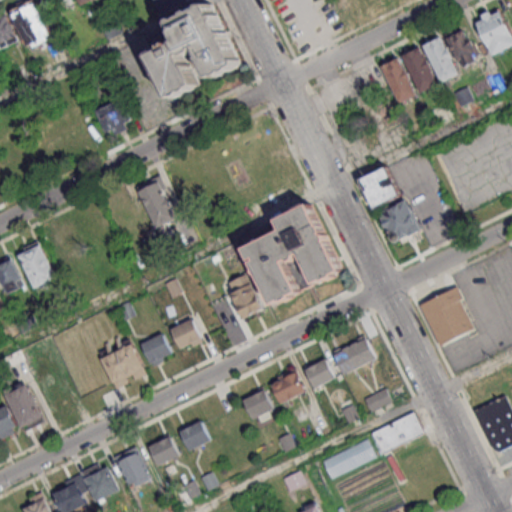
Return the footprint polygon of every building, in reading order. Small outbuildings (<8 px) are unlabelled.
[(33,0),(14,9),(31,44),(36,42),(38,46),(52,39),(51,35),(55,33),(38,0),(33,0)] [(59,0),(64,9),(76,3),(74,0),(59,0)] [(157,0),(164,14),(192,0),(157,0)] [(175,98),(145,37),(177,21),(177,19),(180,17),(183,19),(192,14),(192,12),(196,10),(198,11),(206,7),(207,4),(210,2),(212,4),(213,3),(227,31),(229,31),(231,36),(230,38),(240,58),(242,59),(243,61),(242,63),(243,64),(217,77),(207,58),(208,57),(203,47),(200,48),(199,51),(191,55),(189,54),(186,55),(191,65),(192,64),(202,84),(175,98)] [(479,21),(485,18),(483,14),(491,10),(493,14),(502,10),(511,30),(511,45),(495,54),(479,21)] [(0,45),(2,49),(20,40),(17,35),(19,34),(9,13),(3,17),(2,16),(0,17),(0,45)] [(102,27),(109,40),(125,32),(118,18),(102,27)] [(447,36),(460,63),(463,62),(466,68),(480,61),(477,55),(480,54),(468,29),(459,33),(458,31),(447,36)] [(426,45),(444,82),(461,73),(453,58),(455,57),(449,47),(448,48),(443,37),(426,45)] [(405,55),(423,92),(440,84),(433,69),(434,68),(429,58),(427,58),(422,47),(405,55)] [(384,66),(402,103),(419,94),(412,79),(413,79),(408,68),(406,69),(401,58),(384,66)] [(456,93),(462,106),(475,100),(469,86),(456,93)] [(98,109),(122,97),(132,119),(126,121),(129,127),(118,133),(115,127),(108,130),(98,109)] [(388,168),(402,196),(376,208),(362,180),(388,168)] [(139,188),(159,227),(180,216),(168,193),(170,192),(162,176),(139,188)] [(407,199),(422,229),(411,235),(410,234),(403,237),(402,240),(398,242),(394,241),(392,236),(392,235),(390,229),(388,230),(382,218),(384,218),(381,212),(407,199)] [(281,220),(286,230),(248,249),(253,259),(258,256),(260,259),(255,262),(276,305),(284,301),(285,303),(295,298),(294,296),(302,292),(287,262),(291,260),(295,262),(299,260),(300,255),(303,254),(319,285),(326,281),(327,282),(338,277),(337,275),(345,271),(329,240),(330,238),(329,235),(326,234),(312,204),(281,220)] [(69,226),(48,236),(65,274),(86,265),(69,226)] [(20,256),(37,289),(59,278),(43,244),(40,245),(39,243),(25,250),(27,253),(20,256)] [(0,265),(0,275),(6,288),(7,288),(10,294),(22,288),(19,282),(25,279),(14,258),(12,259),(11,257),(0,263),(1,265),(0,265)] [(232,284),(236,292),(233,294),(245,319),(266,309),(249,276),(232,284)] [(177,278),(166,283),(173,297),(184,292),(177,278)] [(444,346),(480,329),(459,287),(424,304),(444,346)] [(130,301),(120,306),(126,320),(137,315),(130,301)] [(16,321),(22,334),(40,326),(34,315),(24,320),(23,317),(16,321)] [(193,318),(173,327),(183,347),(193,342),(194,346),(204,341),(193,318)] [(164,332),(143,343),(152,361),(155,364),(165,360),(163,356),(173,351),(164,332)] [(335,352),(347,374),(378,358),(366,336),(358,340),(359,342),(358,342),(353,345),(352,347),(350,346),(345,349),(344,351),(342,348),(335,352)] [(134,342),(104,357),(119,387),(130,382),(127,376),(135,373),(138,379),(149,373),(134,342)] [(7,354),(14,367),(28,361),(22,348),(7,354)] [(305,368),(316,389),(337,377),(328,359),(317,365),(315,362),(305,368)] [(273,384),(276,383),(278,381),(281,379),(280,377),(298,368),(309,391),(282,403),(273,384)] [(11,395),(26,427),(47,417),(40,403),(40,400),(38,396),(36,394),(31,385),(11,395)] [(246,399),(255,418),(277,408),(266,386),(255,391),(256,394),(246,399)] [(366,398),(373,411),(394,400),(387,387),(366,398)] [(477,411),(495,450),(502,452),(511,447),(511,404),(508,396),(477,411)] [(0,409),(0,437),(1,440),(19,432),(16,426),(22,424),(13,403),(0,409)] [(344,409),(350,423),(361,417),(354,404),(344,409)] [(374,431),(384,452),(426,432),(415,411),(374,431)] [(191,450),(213,439),(203,420),(192,425),(191,423),(180,428),(191,450)] [(151,445),(160,463),(181,454),(171,433),(161,437),(162,440),(151,445)] [(280,439),(291,433),(297,446),(287,451),(280,439)] [(378,457),(370,438),(324,458),(332,477),(378,457)] [(138,445),(117,456),(131,483),(137,481),(139,485),(154,477),(138,445)] [(104,468),(101,463),(84,471),(99,501),(123,489),(111,465),(104,468)] [(285,478),(291,491),(308,483),(302,469),(285,478)] [(202,476),(213,471),(219,485),(209,490),(202,476)] [(66,511),(56,492),(70,486),(67,481),(84,473),(92,489),(85,492),(90,503),(71,511),(66,511)] [(196,480),(202,493),(191,498),(185,485),(196,480)] [(28,511),(26,508),(35,503),(31,495),(44,489),(49,500),(48,501),(53,511),(28,511)] [(302,511),(310,509),(308,506),(316,502),(321,511),(302,511)]
